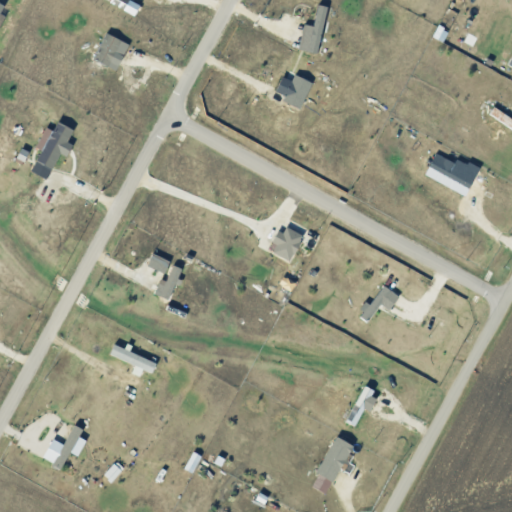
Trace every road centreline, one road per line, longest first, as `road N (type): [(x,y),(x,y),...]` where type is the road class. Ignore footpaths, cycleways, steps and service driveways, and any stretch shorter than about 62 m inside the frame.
road 1 (residential): [(506,312),(170,129),(238,0),(170,129)]
road 2 (residential): [(392,511),(511,300)]
